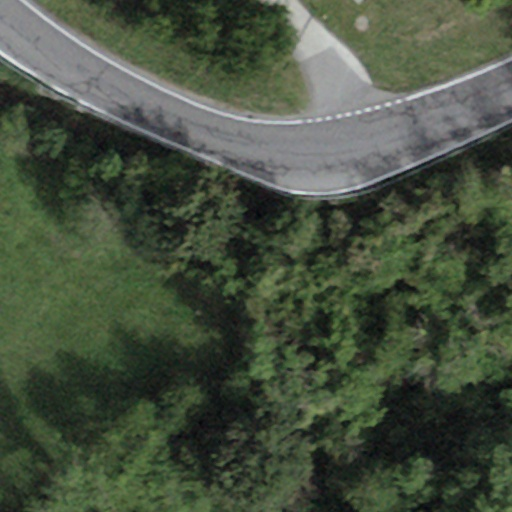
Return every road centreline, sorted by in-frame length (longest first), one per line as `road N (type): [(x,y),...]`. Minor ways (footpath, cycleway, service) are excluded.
road 1 (tertiary): [(358,146),(308,153),(240,138),(88,78),(0,17)]
road 2 (unclassified): [(280,0),(349,110),(358,146)]
road 3 (tertiary): [(511,87),(358,146)]
